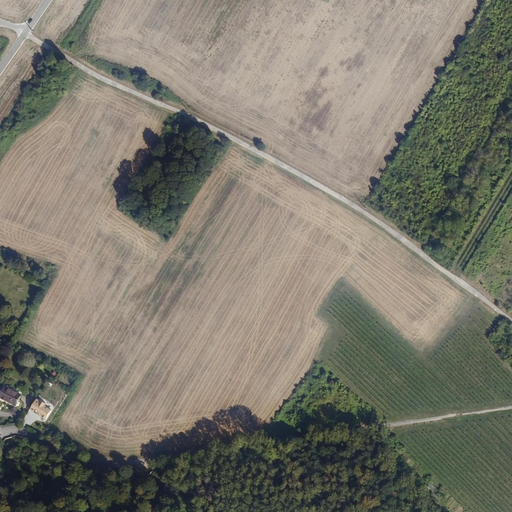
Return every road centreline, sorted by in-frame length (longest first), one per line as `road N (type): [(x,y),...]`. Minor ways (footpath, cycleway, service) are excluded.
road 1 (track): [(511,320),(310,180),(81,70),(24,32)]
road 2 (unclassified): [(511,408),(95,471),(13,429),(0,436)]
